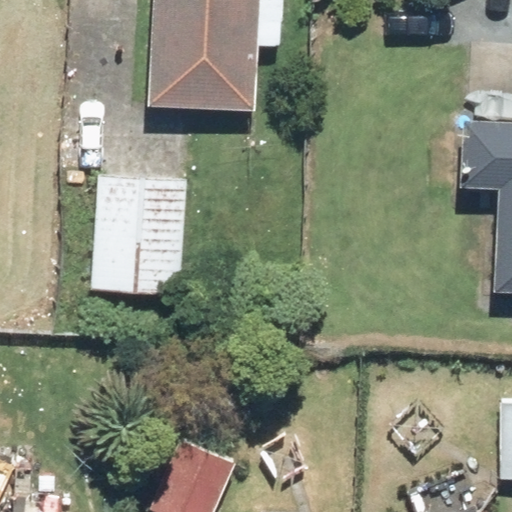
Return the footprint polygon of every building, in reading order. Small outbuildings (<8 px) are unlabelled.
[(257,0),(148,0),(143,102),(252,108),(257,0)] [(511,115),(461,113),(458,178),(495,179),(489,285),(511,286),(511,115)] [(179,290),(187,171),(97,165),(88,284),(179,290)] [(511,393),(497,393),(495,474),(511,474),(511,393)] [(159,511),(217,511),(243,458),(184,431),(148,507),(159,511)] [(475,511),(472,500),(440,511),(475,511)]
